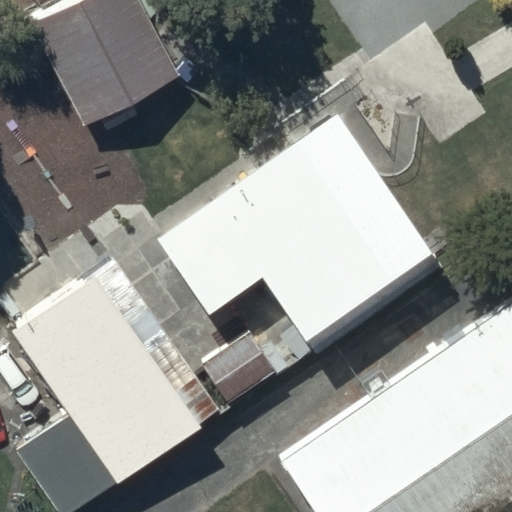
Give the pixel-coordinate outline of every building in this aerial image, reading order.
[(141,0),(67,0),(27,22),(73,110),(172,57),(141,0)] [(329,81),(132,208),(199,311),(246,281),(303,368),(453,271),(329,81)] [(73,511),(197,423),(89,274),(8,332),(66,413),(11,453),(53,511),(73,511)] [(511,307),(277,461),(310,511),(492,511),(511,500),(511,307)] [(224,402),(272,370),(245,330),(198,362),(224,402)]
